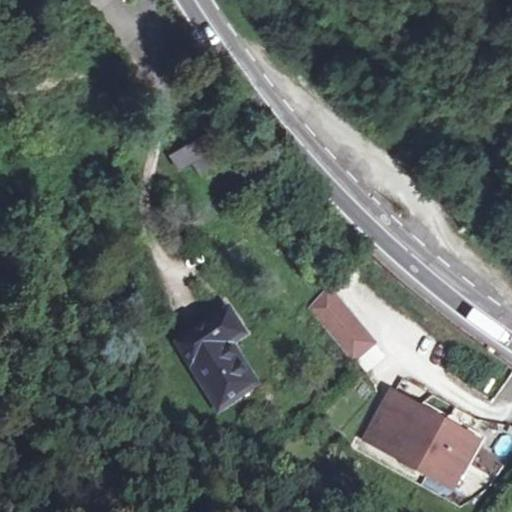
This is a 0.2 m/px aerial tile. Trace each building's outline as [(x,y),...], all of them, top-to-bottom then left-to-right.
[(176,170),(191,162),(197,174),(211,167),(195,139),(167,154),(176,170)] [(359,363),(379,343),(334,297),(312,314),(359,363)] [(179,341),(222,403),(255,379),(231,342),(244,330),(227,307),(179,341)] [(449,490),(478,440),(394,389),(364,437),(449,490)] [(496,454),(511,457),(511,454),(511,438),(500,436),(496,454)]
